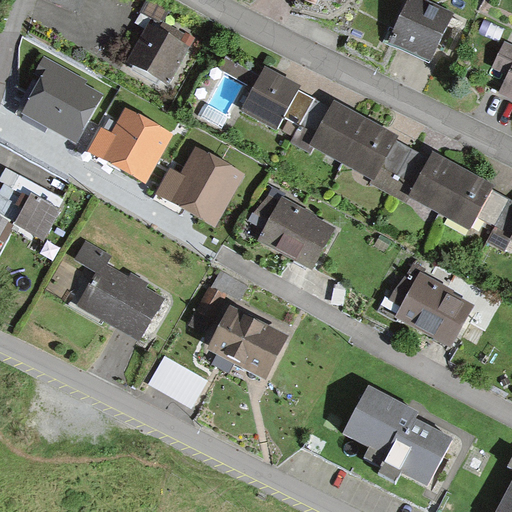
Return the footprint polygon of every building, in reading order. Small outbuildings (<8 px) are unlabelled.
[(72,18),(80,0),(40,0),(39,4),(72,18)] [(279,0),(326,23),(337,0),(279,0)] [(423,71),(447,20),(409,2),(385,53),(423,71)] [(183,53),(147,33),(123,78),(159,97),(183,53)] [(511,114),(511,57),(503,53),(490,79),(510,89),(501,109),(511,114)] [(86,81),(44,58),(36,72),(44,76),(24,113),(76,141),(102,95),(84,85),(86,81)] [(314,102),(264,75),(237,126),(269,143),(278,127),(295,137),(314,102)] [(396,141),(331,107),(327,114),(312,107),(289,150),(384,201),(407,157),(391,149),(396,141)] [(171,134),(126,110),(112,135),(102,129),(90,151),(146,181),(171,134)] [(243,175),(196,149),(181,176),(171,170),(158,194),(215,225),(243,175)] [(493,195),(429,161),(425,168),(407,158),(384,201),(466,245),(473,231),(487,239),(504,208),(490,201),(493,195)] [(15,178),(0,206),(0,232),(33,250),(54,212),(38,204),(44,193),(15,178)] [(304,279),(326,235),(307,225),(310,220),(279,204),(281,200),(269,194),(249,234),(264,242),(257,255),(304,279)] [(511,210),(505,207),(484,245),(511,260),(511,210)] [(87,278),(66,319),(139,356),(165,307),(100,274),(107,260),(86,249),(74,272),(87,278)] [(442,355),(465,311),(446,301),(449,296),(418,280),(420,276),(408,270),(387,310),(402,318),(395,331),(442,355)] [(215,273),(194,317),(209,325),(221,300),(231,305),(240,285),(215,273)] [(224,315),(203,360),(264,388),(285,343),(224,315)] [(206,386),(161,363),(147,390),(192,413),(206,386)] [(341,451),(383,473),(378,483),(416,503),(448,443),(412,424),(415,420),(370,396),(341,451)] [(511,511),(511,485),(497,511),(511,511)]
